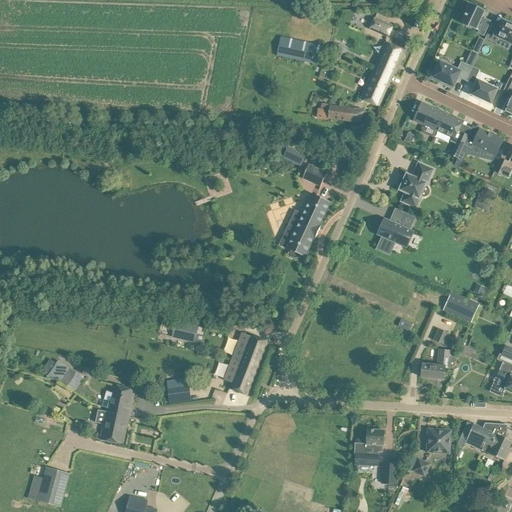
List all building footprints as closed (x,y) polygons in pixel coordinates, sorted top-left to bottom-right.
[(481,18),(484,11),(468,4),(464,14),(465,15),(462,23),(475,29),(476,28),(479,30),(477,33),(484,36),(491,21),(484,18),(484,19),(481,18)] [(374,19),(370,29),(387,37),(392,27),(374,19)] [(511,23),(508,22),(502,19),(498,27),(492,24),(485,38),(496,44),(499,38),(511,44),(511,23)] [(281,37),(277,55),(324,65),(328,47),(281,37)] [(404,51),(394,47),(386,43),(376,66),(393,74),(404,51)] [(461,62),(457,70),(439,61),(432,77),(433,78),(440,81),(445,84),(445,83),(453,87),(452,87),(453,87),(458,77),(466,81),(473,67),(461,62)] [(379,106),(393,74),(376,66),(362,99),(379,106)] [(511,78),(510,77),(503,91),(510,94),(511,90),(511,78)] [(478,80),(471,95),(491,104),(497,89),(498,89),(500,90),(502,84),(496,81),(493,87),(478,80)] [(422,103),(414,120),(437,131),(445,112),(439,110),(438,111),(422,103)] [(364,110),(354,108),(330,105),(328,118),(362,123),(364,110)] [(445,112),(437,131),(452,138),(450,141),(463,147),(468,135),(459,131),(463,121),(445,112)] [(468,135),(463,147),(477,153),(479,148),(496,156),(503,139),(481,129),(476,138),(469,135),(468,135)] [(411,144),(415,135),(408,132),(404,141),(410,144),(411,144)] [(286,151),(282,158),(301,167),(304,160),(286,151)] [(494,172),(502,175),(509,161),(501,158),(494,172)] [(400,178),(400,179),(400,180),(400,181),(400,182),(401,182),(401,183),(402,184),(403,184),(400,190),(406,192),(402,201),(411,205),(416,208),(421,198),(419,198),(420,195),(422,196),(423,196),(425,196),(427,196),(429,194),(429,191),(429,189),(428,188),(427,187),(425,186),(426,184),(427,184),(433,170),(428,168),(419,163),(414,174),(413,173),(410,175),(410,176),(407,175),(406,175),(405,175),(404,174),(403,175),(402,175),(401,176),(401,177),(400,177),(400,178)] [(321,187),(327,173),(327,172),(327,173),(310,165),(309,164),(303,178),(303,179),(303,178),(320,186),(321,187)] [(290,239),(286,248),(291,251),(291,253),(292,256),(294,257),(296,258),(299,257),(301,255),(303,256),(306,257),(315,237),(315,236),(316,236),(320,228),(319,227),(320,226),(331,203),(331,202),(322,198),(312,193),(311,194),(301,215),(297,213),(291,227),(295,229),(290,239)] [(486,201),(480,198),(478,197),(474,206),(482,210),(482,209),(488,212),(491,204),(486,201)] [(412,232),(409,231),(414,218),(405,214),(399,226),(386,221),(380,235),(384,237),(378,249),(389,254),(394,241),(405,246),(412,232)] [(473,292),(483,296),(487,288),(477,284),(473,292)] [(501,294),(511,298),(511,286),(506,284),(501,294)] [(471,323),(479,305),(452,292),(444,310),(471,323)] [(401,319),(398,326),(404,329),(408,322),(401,319)] [(175,323),(172,336),(195,341),(198,328),(175,323)] [(207,324),(206,330),(218,332),(219,326),(207,324)] [(439,329),(434,340),(444,345),(449,334),(439,329)] [(231,360),(233,360),(231,365),(229,364),(223,380),(231,382),(229,388),(248,395),(268,341),(250,334),(249,335),(244,333),(241,341),(239,340),(231,360)] [(460,353),(459,356),(464,358),(465,355),(468,356),(471,348),(464,345),(460,353)] [(500,353),(497,359),(503,362),(511,365),(511,348),(506,346),(502,354),(500,353)] [(422,364),(421,377),(444,379),(445,367),(449,368),(450,358),(450,351),(441,350),(440,357),(438,357),(438,366),(422,364)] [(44,367),(50,369),(53,361),(48,358),(44,367)] [(52,369),(46,378),(54,380),(61,382),(75,391),(83,379),(63,364),(58,361),(52,369)] [(499,387),(505,389),(511,392),(511,374),(511,375),(511,373),(511,365),(503,362),(496,378),(502,380),(499,387)] [(204,387),(213,390),(217,378),(208,375),(204,387)] [(175,383),(167,384),(170,403),(191,400),(189,386),(175,388),(175,383)] [(106,391),(104,399),(110,401),(108,407),(107,411),(129,415),(132,402),(135,391),(125,389),(114,387),(112,393),(106,391)] [(98,412),(95,423),(103,425),(100,439),(114,442),(123,444),(129,418),(129,415),(107,411),(107,412),(98,410),(98,412)] [(507,425),(502,425),(485,423),(483,428),(474,424),(473,425),(468,422),(457,446),(463,449),(465,443),(489,453),(488,454),(496,457),(505,461),(511,445),(511,441),(506,439),(507,425)] [(355,443),(354,455),(356,455),(356,464),(359,465),(358,472),(373,472),(373,465),(378,466),(379,455),(379,452),(381,452),(383,452),(383,445),(384,445),(384,440),(384,430),(368,429),(367,439),(367,444),(355,443)] [(450,454),(451,440),(451,430),(449,430),(448,429),(444,429),(443,430),(428,429),(427,452),(450,454)] [(412,471),(425,477),(431,464),(418,458),(412,471)] [(383,464),(382,484),(396,485),(397,465),(383,464)] [(70,473),(47,467),(37,501),(61,507),(70,473)] [(410,471),(404,484),(426,494),(431,482),(410,471)] [(491,482),(495,474),(494,474),(490,472),(486,480),(489,481),(490,482),(491,482)] [(145,511),(148,500),(129,496),(125,511),(145,511)]
